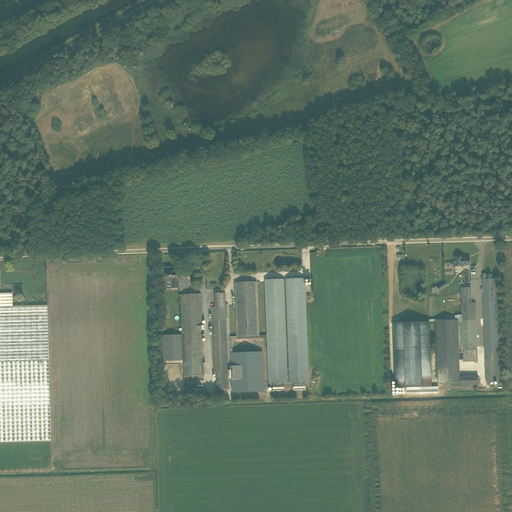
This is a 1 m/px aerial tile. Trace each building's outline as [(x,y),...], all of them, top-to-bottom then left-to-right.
[(463,267),(463,266),(470,265),(470,258),(463,258),(463,256),(454,257),(455,267),(463,267)] [(433,384),(429,263),(421,263),(421,257),(401,258),(401,264),(393,264),(397,385),(433,384)] [(166,279),(166,280),(171,280),(172,288),(178,288),(178,270),(173,270),(173,271),(165,272),(166,276),(165,276),(165,278),(166,279)] [(485,382),(487,382),(487,384),(489,384),(489,382),(499,381),(501,381),(499,340),(504,340),(504,336),(502,336),(499,336),(498,284),(496,284),(496,279),(486,279),(486,275),(482,275),(482,288),(481,288),(481,292),(482,292),(485,382)] [(267,336),(259,336),(237,337),(237,339),(267,338),(268,384),(308,382),(305,280),(265,282),(267,336)] [(259,336),(257,282),(235,283),(237,337),(259,336)] [(471,288),(461,288),(462,315),(456,315),(456,320),(457,320),(458,350),(462,350),(463,359),(463,361),(474,361),(474,363),(477,363),(475,303),(471,303),(471,288)] [(0,293),(0,306),(12,306),(12,293),(0,293)] [(230,354),(230,337),(228,304),(225,304),(225,293),(215,293),(216,307),(211,307),(214,372),(216,372),(217,390),(229,389),(229,377),(232,377),(232,376),(233,376),(232,374),(233,374),(232,370),(231,370),(230,354)] [(203,376),(201,294),(181,295),(182,328),(182,335),(162,336),(163,361),(183,361),(184,376),(203,376)] [(0,361),(49,360),(47,305),(12,306),(0,306),(0,361)] [(438,383),(458,383),(458,376),(450,377),(450,369),(458,368),(458,359),(463,359),(462,350),(458,350),(457,320),(456,320),(436,321),(438,383)] [(264,392),(263,353),(232,355),(230,354),(231,370),(232,370),(233,374),(232,374),(233,376),(232,376),(232,377),(232,393),(264,392)] [(0,361),(0,442),(51,441),(49,360),(0,361)] [(481,375),(462,376),(463,385),(481,385),(481,375)]
